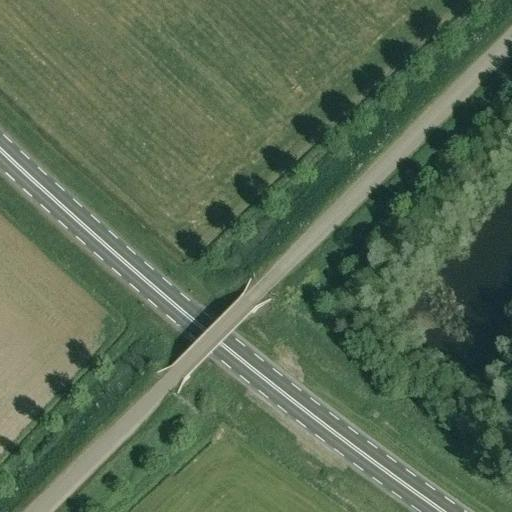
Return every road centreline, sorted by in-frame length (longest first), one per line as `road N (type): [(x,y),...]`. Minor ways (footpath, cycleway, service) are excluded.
road 1 (unclassified): [(38,511),(511,38)]
road 2 (primary): [(0,149),(129,268),(455,511)]
